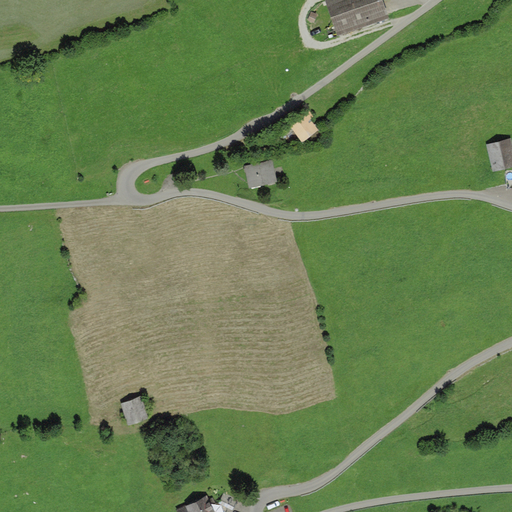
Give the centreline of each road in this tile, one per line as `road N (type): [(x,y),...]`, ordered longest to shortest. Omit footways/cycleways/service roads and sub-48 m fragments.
road 1 (residential): [(511,205),(443,195),(298,216),(200,192),(143,199),(128,188),(140,163),(247,132),(439,0)]
road 2 (residential): [(254,511),(272,492),(318,483),(338,470),(461,370),(511,344)]
road 3 (residential): [(511,488),(336,511)]
road 4 (track): [(0,209),(133,194)]
